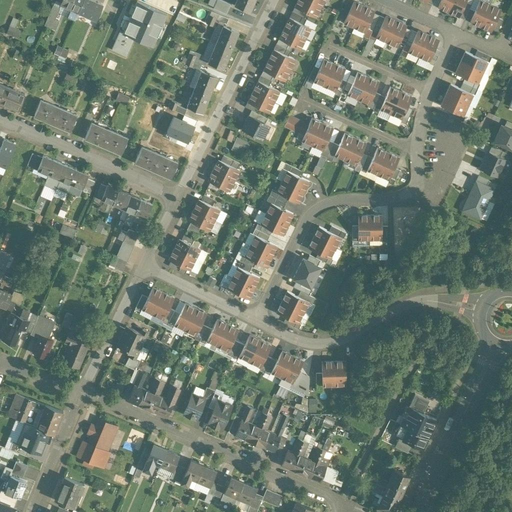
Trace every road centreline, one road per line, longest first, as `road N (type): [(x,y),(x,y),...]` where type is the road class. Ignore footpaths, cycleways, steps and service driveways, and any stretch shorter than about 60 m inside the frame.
road 1 (residential): [(339,505),(83,393)]
road 2 (residential): [(257,319),(292,339),(326,343),(420,302),(480,312)]
road 3 (residential): [(416,190),(317,205),(257,319)]
road 4 (residential): [(179,198),(277,0)]
road 5 (residential): [(179,198),(0,123)]
road 6 (secondary): [(419,511),(496,346)]
road 7 (residential): [(83,393),(145,264)]
road 8 (track): [(511,386),(455,511)]
road 9 (residential): [(416,149),(298,99)]
road 10 (residential): [(34,511),(83,393)]
road 11 (residential): [(145,264),(257,319)]
